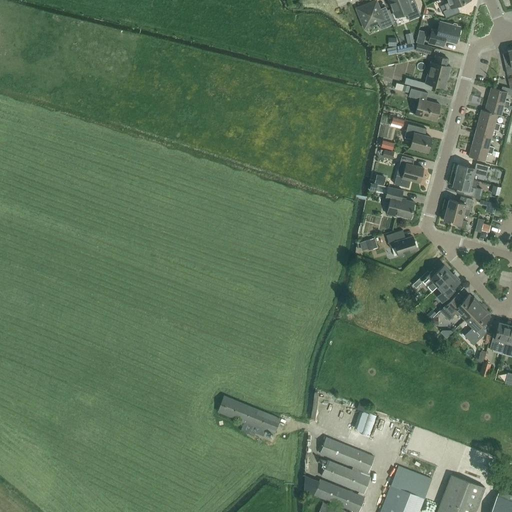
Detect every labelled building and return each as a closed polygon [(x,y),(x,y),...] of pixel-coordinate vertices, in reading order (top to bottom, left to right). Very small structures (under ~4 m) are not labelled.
[(414,0),(388,0),(396,18),(406,14),(409,21),(421,16),(415,3),(414,0)] [(470,0),(447,0),(449,3),(444,5),(446,10),(443,11),(446,18),(459,13),(457,6),(471,0),(470,0)] [(386,7),(379,10),(376,2),(357,10),(365,28),(378,23),(381,29),(393,24),(386,7)] [(452,25),(446,24),(440,22),(437,31),(432,30),(428,43),(443,47),(445,40),(456,43),(460,28),(457,27),(457,24),(454,23),(452,25)] [(410,30),(403,32),(406,43),(412,41),(410,30)] [(404,40),(394,43),(396,52),(406,49),(404,40)] [(429,54),(431,47),(417,43),(415,50),(429,53),(429,54)] [(425,83),(444,88),(450,67),(446,66),(448,59),(435,56),(433,62),(431,62),(425,83)] [(487,100),(509,106),(510,102),(505,100),(507,92),(491,88),(487,100)] [(436,121),(440,105),(425,101),(427,93),(410,89),(408,97),(419,100),(415,115),(436,121)] [(487,100),(484,111),(497,115),(501,116),(503,107),(508,109),(509,106),(487,100)] [(497,115),(484,111),(481,110),(478,122),(499,128),(500,124),(495,123),(497,115)] [(402,126),(404,119),(390,117),(389,123),(402,126)] [(478,122),(475,133),(491,138),(493,130),(498,131),(499,128),(478,122)] [(410,147),(427,152),(431,137),(425,136),(426,129),(408,124),(404,138),(412,140),(410,147)] [(475,133),(472,145),(493,151),(494,147),(489,146),(491,138),(475,133)] [(391,148),(392,142),(379,140),(378,145),(391,148)] [(493,151),(472,145),(468,157),(485,161),(487,153),(492,154),(493,151)] [(377,151),(377,159),(391,160),(391,152),(377,151)] [(401,156),(398,168),(394,184),(408,188),(410,180),(419,183),(423,168),(412,165),(414,159),(401,156)] [(488,167),(477,163),(475,169),(458,164),(455,175),(472,180),(473,173),(486,176),(488,167)] [(472,180),(455,175),(452,187),(457,188),(455,193),(479,199),(482,190),(476,188),(477,181),(472,180)] [(388,187),(377,184),(376,191),(386,194),(385,198),(390,199),(387,214),(396,217),(397,215),(410,219),(414,202),(400,199),(402,191),(388,187)] [(449,199),(446,210),(463,214),(468,216),(473,200),(461,196),(459,202),(449,199)] [(463,214),(446,210),(443,221),(455,224),(454,226),(465,229),(467,222),(461,220),(463,214)] [(480,233),(484,220),(478,219),(475,231),(480,233)] [(386,235),(390,249),(395,247),(398,256),(416,250),(412,236),(402,240),(399,231),(386,235)] [(368,250),(368,251),(378,248),(375,238),(360,243),(362,251),(368,250)] [(437,287),(451,274),(443,265),(437,271),(434,268),(421,280),(432,292),(437,287)] [(451,274),(437,287),(442,291),(436,296),(442,303),(450,295),(448,292),(459,282),(457,281),(459,279),(454,274),(453,275),(451,274)] [(465,320),(481,304),(474,298),(473,299),(469,294),(458,305),(452,298),(440,311),(449,320),(455,314),(457,316),(459,314),(465,320)] [(481,304),(465,320),(472,327),(464,336),(473,345),(486,333),(480,326),(490,316),(486,312),(487,311),(481,304)] [(502,353),(510,326),(499,323),(495,335),(493,334),(489,349),(502,353)] [(511,326),(510,326),(502,353),(511,355),(511,326)] [(483,361),(480,372),(488,374),(491,363),(484,360),(483,361)] [(280,419),(224,396),(217,412),(244,422),(241,430),(254,435),(255,433),(263,436),(265,431),(274,435),(280,419)] [(377,416),(367,412),(359,433),(370,437),(377,416)] [(368,473),(375,457),(326,437),(319,453),(368,473)] [(327,460),(321,476),(364,494),(371,478),(327,460)] [(391,484),(386,496),(379,511),(412,511),(418,496),(424,498),(432,479),(398,466),(391,484)] [(319,481),(304,475),(303,493),(312,496),(313,495),(355,511),(358,511),(365,498),(319,479),(319,481)] [(475,511),(485,488),(451,475),(436,511),(475,511)] [(511,511),(511,501),(497,496),(490,511),(511,511)] [(346,511),(322,502),(318,511),(346,511)]
